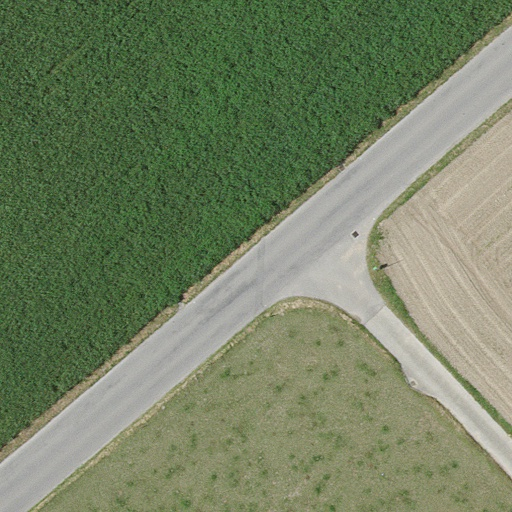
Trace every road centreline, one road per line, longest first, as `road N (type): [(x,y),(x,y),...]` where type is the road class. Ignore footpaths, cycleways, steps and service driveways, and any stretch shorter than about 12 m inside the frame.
road 1 (tertiary): [(0,485),(511,59)]
road 2 (track): [(304,237),(511,458)]
